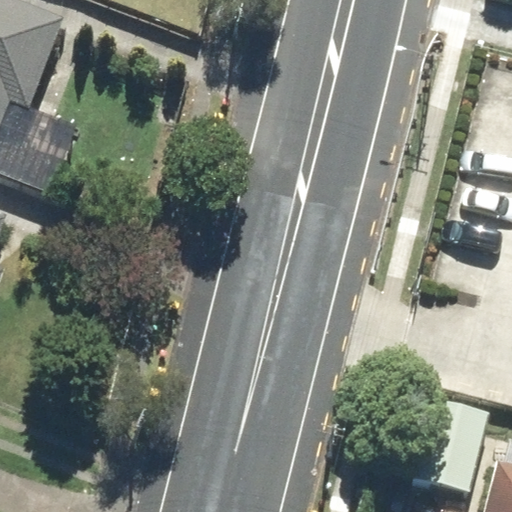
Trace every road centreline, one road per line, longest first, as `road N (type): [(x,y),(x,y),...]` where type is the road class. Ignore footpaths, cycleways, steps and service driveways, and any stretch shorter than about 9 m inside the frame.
road 1 (secondary): [(223,511),(350,0)]
road 2 (unknown): [(354,0),(511,38)]
